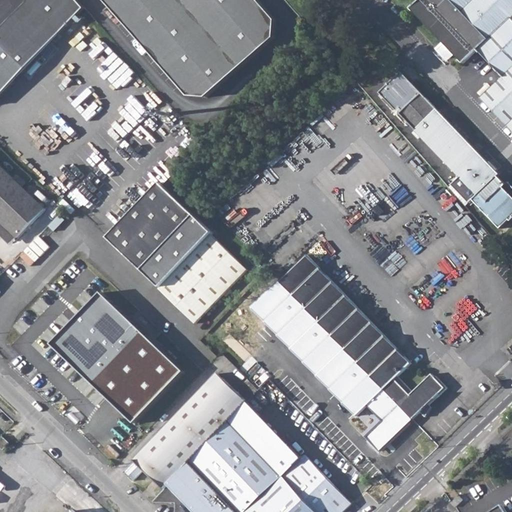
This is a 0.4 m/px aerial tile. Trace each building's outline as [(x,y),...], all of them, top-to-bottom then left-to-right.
[(0,0),(0,31),(28,2),(25,0),(0,0)] [(104,0),(189,96),(206,97),(275,37),(276,19),(258,0),(104,0)] [(508,74),(483,99),(511,129),(511,0),(419,0),(411,8),(464,64),(478,50),(500,73),(503,70),(508,74)] [(401,114),(438,153),(461,177),(450,188),(467,207),(474,200),(502,229),(511,218),(511,196),(503,187),(506,184),(499,176),(501,174),(406,71),(383,91),(400,110),(403,107),(406,110),(401,114)] [(0,164),(0,220),(18,238),(46,209),(0,164)] [(112,239),(148,270),(198,213),(162,181),(142,205),(128,193),(114,208),(128,221),(112,239)] [(160,288),(180,307),(188,314),(196,322),(247,268),(210,233),(160,288)] [(310,257),(282,283),(255,309),(358,416),(368,406),(383,421),(367,437),(381,451),(413,419),(428,404),(430,405),(448,388),(437,376),(436,377),(433,374),(413,392),(399,377),(412,364),(310,257)] [(136,461),(165,489),(169,484),(248,402),(218,374),(136,461)] [(248,402),(169,484),(195,511),(345,511),(353,504),(306,456),(248,402)] [(359,424),(368,432),(378,422),(368,413),(359,424)] [(4,438),(0,441),(0,445),(4,449),(10,444),(4,438)]
